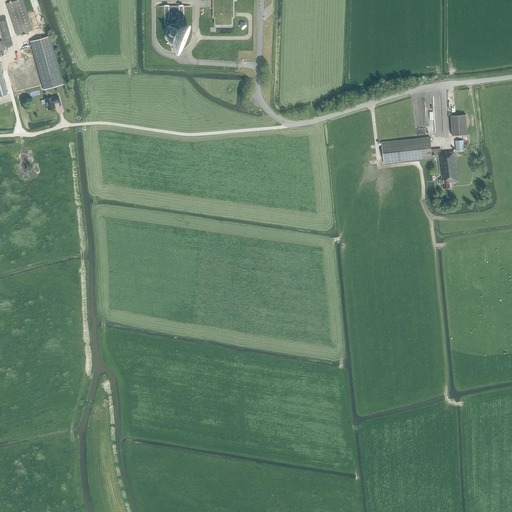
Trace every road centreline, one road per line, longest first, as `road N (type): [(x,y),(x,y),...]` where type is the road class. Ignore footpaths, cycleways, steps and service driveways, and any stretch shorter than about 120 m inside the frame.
road 1 (unclassified): [(0,136),(94,123),(191,135),(292,124)]
road 2 (unclassified): [(511,77),(423,87),(292,124)]
